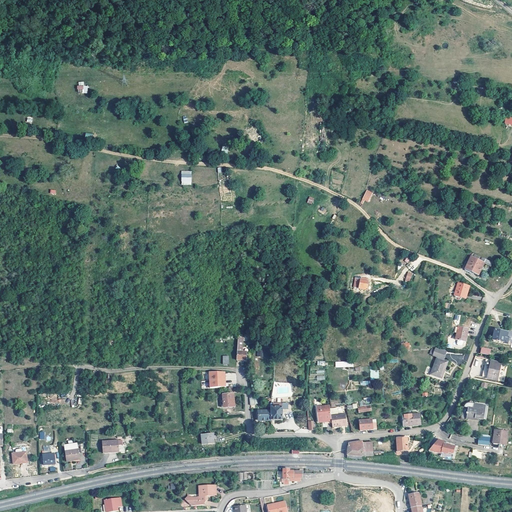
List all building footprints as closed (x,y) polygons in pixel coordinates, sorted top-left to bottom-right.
[(181,185),(192,185),(191,170),(181,171),(181,185)] [(363,204),(364,200),(368,202),(372,192),(366,190),(360,203),(363,204)] [(482,262),(470,257),(464,269),(477,275),(482,262)] [(367,281),(358,280),(357,288),(366,288),(367,281)] [(466,285),(458,282),(453,295),(464,298),(466,293),(464,292),(466,285)] [(455,340),(456,340),(456,343),(457,345),(460,345),(461,345),(462,341),(464,342),(467,329),(457,327),(455,340)] [(507,332),(494,330),(491,340),(505,343),(506,339),(508,339),(508,336),(506,336),(507,332)] [(238,332),(236,350),(236,353),(236,359),(245,360),(246,351),(241,351),(241,339),(249,340),(249,333),(238,332)] [(446,351),(443,351),(439,350),(430,373),(441,377),(447,361),(443,360),(446,351)] [(488,371),(498,373),(501,363),(490,361),(491,359),(485,358),(483,370),(488,371)] [(370,379),(379,379),(379,370),(370,370),(370,379)] [(208,373),(209,387),(224,386),(223,372),(208,373)] [(234,406),(232,394),(222,394),(223,407),(234,406)] [(281,407),(283,407),(284,407),(284,403),(270,403),(270,407),(270,410),(270,420),(282,420),(281,407)] [(465,416),(482,419),(484,405),(475,404),(475,408),(466,407),(466,412),(465,414),(465,416)] [(330,421),(330,416),(329,410),(329,405),(316,407),(317,419),(323,419),(323,421),(330,421)] [(270,420),(270,410),(258,410),(258,420),(270,420)] [(419,425),(418,413),(399,415),(399,420),(402,420),(402,426),(409,426),(419,425)] [(344,414),(330,416),(330,421),(331,427),(345,425),(344,414)] [(371,420),(371,419),(358,420),(359,430),(368,430),(375,429),(375,420),(371,420)] [(506,432),(494,430),(492,443),(504,445),(506,432)] [(213,443),(213,434),(200,434),(201,444),(213,443)] [(489,438),(478,436),(477,444),(488,446),(489,438)] [(407,450),(406,437),(396,438),(396,451),(395,451),(395,454),(401,454),(401,451),(407,450)] [(102,441),(102,452),(110,451),(110,450),(118,449),(117,439),(102,441)] [(362,443),(362,441),(347,443),(346,455),(360,456),(361,455),(363,455),(364,455),(364,451),(371,451),(371,442),(362,443)] [(76,442),(68,443),(68,450),(64,450),(65,460),(78,458),(76,442)] [(443,444),(436,443),(429,452),(441,454),(442,453),(448,454),(448,453),(453,454),(455,447),(443,444)] [(43,454),(51,453),(50,445),(43,446),(43,454)] [(26,463),(25,452),(11,453),(13,464),(26,463)] [(54,464),(54,453),(51,453),(43,454),(42,454),(42,465),(54,464)] [(290,471),(290,469),(283,469),(283,471),(283,479),(282,479),(282,483),(284,483),(284,484),(288,484),(289,481),(300,481),(300,478),(302,478),(302,473),(302,471),(290,471)] [(216,495),(215,485),(200,486),(200,495),(199,497),(194,497),(193,498),(190,495),(189,497),(188,496),(185,499),(192,505),(204,504),(204,502),(208,499),(205,497),(206,495),(216,495)] [(408,494),(411,507),(421,505),(418,492),(415,492),(415,491),(412,492),(412,493),(408,494)] [(121,506),(121,505),(120,498),(105,500),(106,506),(107,511),(116,511),(115,507),(115,505),(117,505),(117,506),(121,506)] [(286,511),(287,511),(284,501),(274,503),(275,504),(268,506),(269,511),(286,511)]
